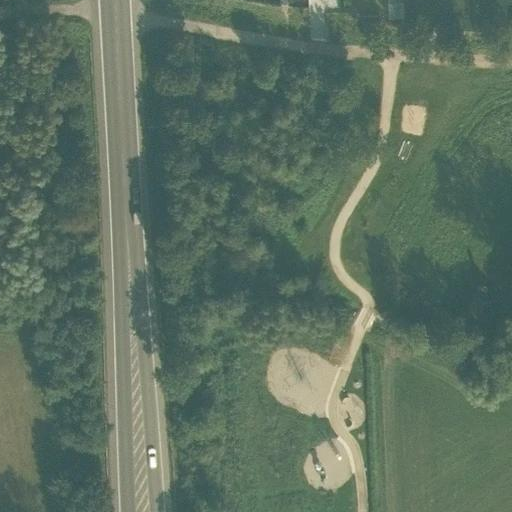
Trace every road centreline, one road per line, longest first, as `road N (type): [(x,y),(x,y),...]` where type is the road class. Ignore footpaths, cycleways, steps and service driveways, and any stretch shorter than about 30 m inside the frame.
road 1 (secondary): [(142,511),(113,0)]
road 2 (track): [(511,60),(379,56),(114,16)]
